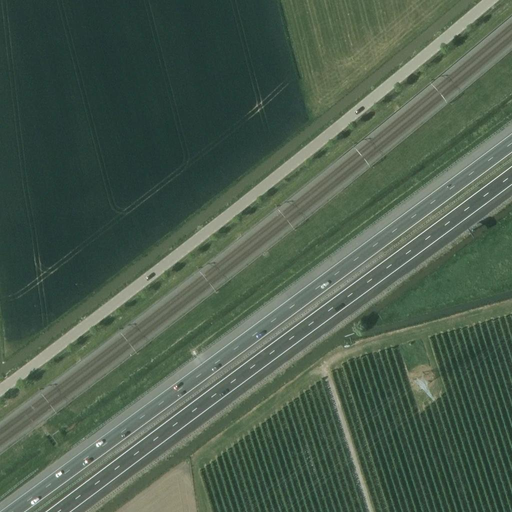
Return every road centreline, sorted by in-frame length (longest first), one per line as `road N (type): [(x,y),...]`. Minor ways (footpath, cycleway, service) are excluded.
road 1 (unclassified): [(0,390),(491,0)]
road 2 (motorway): [(511,141),(12,511)]
road 3 (motorway): [(57,511),(511,173)]
